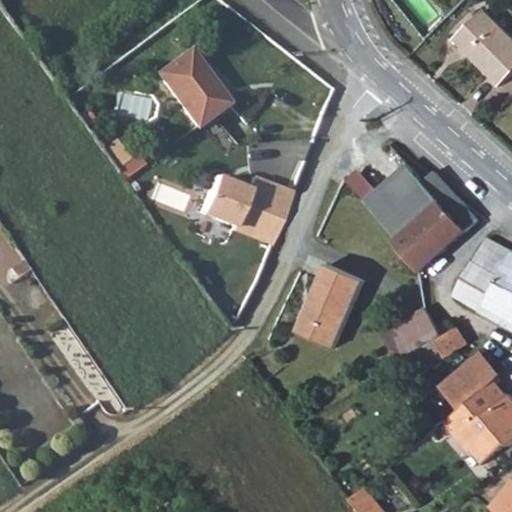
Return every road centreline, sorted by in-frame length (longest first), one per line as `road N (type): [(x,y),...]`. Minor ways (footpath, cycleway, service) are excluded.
road 1 (tertiary): [(332,24),(378,79),(511,193)]
road 2 (unknown): [(426,280),(511,192)]
